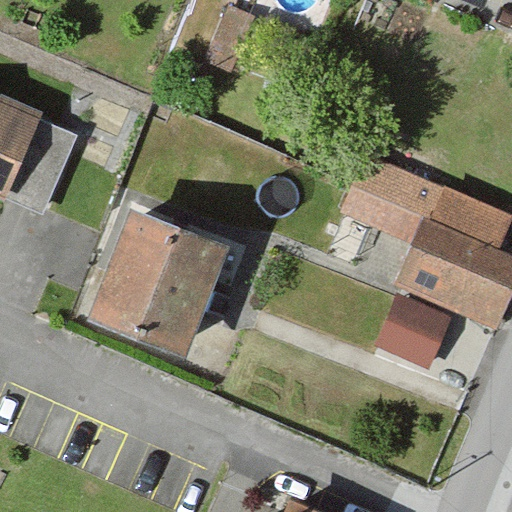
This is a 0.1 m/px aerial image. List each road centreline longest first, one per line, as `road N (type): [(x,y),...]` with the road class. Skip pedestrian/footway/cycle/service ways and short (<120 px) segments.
road 1 (residential): [(0,332),(400,511)]
road 2 (residential): [(460,511),(511,395)]
